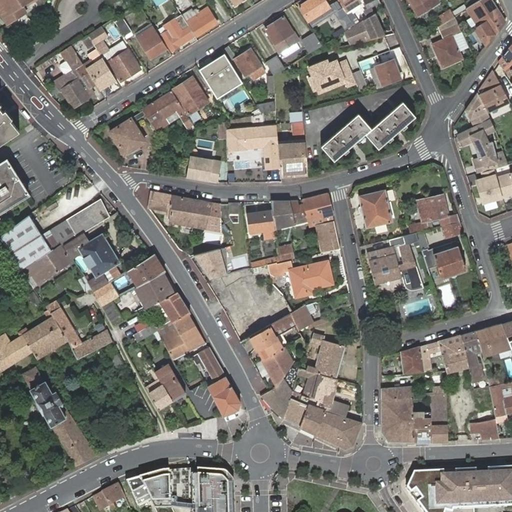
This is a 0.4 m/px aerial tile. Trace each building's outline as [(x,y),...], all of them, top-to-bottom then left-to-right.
[(8,21),(17,12),(16,9),(23,5),(22,2),(26,0),(0,0),(0,11),(3,14),(8,21)] [(309,21),(324,11),(330,7),(328,4),(324,0),(309,0),(300,6),(309,21)] [(340,0),(343,4),(342,6),(346,12),(350,9),(361,3),(359,0),(340,0)] [(381,3),(379,0),(364,0),(365,0),(363,1),(367,8),(368,9),(373,7),(381,3)] [(409,0),(418,15),(439,2),(437,0),(409,0)] [(467,8),(475,3),(473,0),(470,0),(464,4),(467,8)] [(506,22),(501,14),(492,0),(480,0),(475,3),(467,8),(470,11),(474,9),(483,24),(478,27),(475,29),(486,48),(495,35),(496,36),(506,22)] [(455,16),(467,8),(464,4),(453,11),(455,16)] [(190,9),(183,13),(197,35),(217,23),(208,7),(199,12),(197,8),(192,11),(190,9)] [(348,29),(343,32),(349,44),(385,36),(386,35),(373,7),(368,9),(371,14),(367,16),(367,17),(359,22),(358,22),(354,24),(354,25),(348,29)] [(448,20),(455,16),(453,11),(451,9),(443,13),(439,16),(443,23),(447,20),(448,20)] [(478,27),(483,24),(474,9),(470,11),(470,12),(478,27)] [(0,15),(5,23),(19,16),(17,12),(8,21),(3,14),(0,11),(0,15)] [(327,15),(324,11),(309,21),(310,23),(311,25),(327,15)] [(349,16),(346,12),(335,18),(343,32),(348,29),(354,25),(354,24),(351,20),(349,16)] [(187,38),(194,33),(182,14),(165,25),(159,29),(161,33),(172,51),(179,46),(178,45),(188,39),(187,38)] [(132,32),(122,15),(114,20),(124,37),(132,32)] [(457,20),(455,16),(448,20),(447,20),(443,23),(440,25),(442,30),(440,31),(444,40),(432,45),(436,53),(440,51),(443,56),(438,58),(442,66),(462,58),(453,36),(462,32),(457,20)] [(288,36),(291,41),(296,38),(283,17),(265,28),(274,44),(288,36)] [(168,49),(154,27),(137,38),(150,59),(168,49)] [(104,57),(120,82),(140,69),(124,44),(110,53),(109,50),(103,40),(100,36),(105,32),(102,28),(100,29),(96,32),(88,36),(95,48),(102,58),(104,57)] [(310,53),(323,45),(315,31),(302,39),(310,53)] [(277,49),(291,41),(288,36),(274,44),(277,49)] [(228,46),(223,50),(231,63),(235,60),(245,76),(250,73),(254,79),(266,71),(262,65),(262,64),(252,48),(236,58),(228,46)] [(511,46),(502,59),(499,62),(507,73),(508,73),(511,69),(511,46)] [(53,82),(59,91),(62,89),(89,73),(83,64),(83,63),(77,54),(72,47),(64,52),(68,59),(61,64),(60,67),(65,74),(53,82)] [(223,50),(205,61),(219,84),(225,79),(221,73),(229,68),(231,70),(234,68),(231,63),(223,50)] [(91,60),(83,64),(89,73),(96,84),(100,90),(115,80),(102,58),(93,64),(91,60)] [(400,78),(393,59),(374,65),(382,85),(400,78)] [(273,62),(268,65),(274,75),(293,64),(290,60),(284,62),(283,63),(277,66),(273,62)] [(329,60),(310,66),(314,76),(317,85),(327,82),(329,90),(346,84),(347,88),(357,85),(352,73),(348,61),(340,64),(332,67),(331,63),(329,60)] [(374,65),(370,67),(377,86),(382,85),(374,65)] [(221,73),(225,79),(233,74),(231,70),(229,68),(221,73)] [(357,85),(357,86),(365,82),(360,70),(352,73),(357,85)] [(509,100),(493,70),(478,92),(487,111),(509,100)] [(90,87),(96,84),(89,73),(62,89),(73,106),(94,93),(90,87)] [(321,93),(329,90),(327,82),(317,85),(314,76),(310,77),(315,91),(319,89),(321,93)] [(193,77),(174,89),(189,114),(208,103),(193,77)] [(365,82),(357,86),(359,91),(367,88),(365,82)] [(146,116),(155,130),(169,123),(165,116),(176,110),(180,117),(186,128),(193,124),(172,90),(141,108),(143,111),(146,116)] [(224,90),(215,96),(226,114),(235,108),(224,90)] [(487,111),(478,92),(466,110),(470,120),(487,111)] [(257,106),(262,113),(276,111),(275,101),(257,106)] [(358,114),(320,146),(334,161),(365,134),(378,149),(416,117),(403,101),(371,128),(358,114)] [(165,116),(169,123),(180,117),(176,110),(165,116)] [(146,116),(143,111),(111,131),(126,154),(131,150),(133,153),(141,148),(140,145),(146,141),(135,123),(146,116)] [(291,135),(304,135),(305,111),(292,111),(291,135)] [(487,111),(471,120),(474,126),(491,119),(490,117),(488,112),(487,111)] [(277,123),(276,112),(256,116),(257,118),(259,117),(260,120),(271,119),(272,124),(277,123)] [(0,140),(10,134),(5,125),(8,123),(2,114),(0,116),(0,140)] [(486,135),(495,130),(491,119),(474,126),(458,133),(460,136),(456,137),(459,144),(463,142),(463,145),(476,139),(478,147),(476,148),(479,157),(474,159),(478,172),(495,167),(509,163),(503,150),(500,152),(500,153),(497,154),(493,141),(488,142),(486,135)] [(225,121),(214,123),(214,126),(219,126),(219,140),(226,139),(225,121)] [(268,124),(244,126),(245,143),(269,142),(268,124)] [(279,141),(282,175),(308,172),(305,139),(279,141)] [(190,155),(186,177),(217,182),(221,161),(209,159),(211,152),(191,148),(190,155)] [(0,215),(0,214),(0,212),(30,194),(8,159),(0,163),(0,215)] [(480,178),(474,180),(481,205),(511,195),(511,172),(498,176),(495,167),(478,172),(480,178)] [(143,195),(150,206),(168,210),(168,214),(171,214),(170,221),(204,227),(213,228),(215,217),(211,217),(213,201),(147,189),(143,195)] [(358,196),(361,207),(366,206),(368,215),(364,216),(366,227),(393,221),(386,189),(358,196)] [(293,218),(308,215),(309,219),(324,216),(325,222),(334,220),(333,214),(328,193),(304,199),(305,204),(299,205),(298,200),(288,200),(271,201),(275,227),(294,223),(293,218)] [(409,225),(411,233),(416,232),(423,230),(429,228),(427,221),(439,218),(441,225),(443,225),(461,220),(458,212),(449,214),(445,193),(417,200),(418,207),(421,218),(421,222),(409,225)] [(84,232),(111,216),(101,200),(42,234),(51,251),(60,246),(84,232)] [(238,212),(238,202),(229,202),(229,212),(238,212)] [(268,210),(247,214),(250,233),(260,231),(261,239),(273,237),(271,229),(268,210)] [(42,234),(30,214),(0,237),(20,270),(23,268),(51,251),(42,234)] [(231,232),(245,231),(243,215),(229,216),(231,232)] [(293,218),(294,223),(309,219),(308,215),(293,218)] [(324,216),(309,219),(311,226),(318,224),(325,223),(326,223),(325,222),(324,216)] [(334,220),(325,222),(326,223),(325,223),(326,230),(323,231),(325,240),(322,241),(324,253),(341,249),(334,220)] [(465,232),(461,220),(443,225),(447,237),(465,232)] [(326,230),(325,223),(318,224),(322,241),(325,240),(323,231),(326,230)] [(423,230),(416,232),(418,239),(425,236),(423,230)] [(90,240),(84,232),(60,246),(68,260),(78,255),(93,270),(85,276),(93,289),(94,291),(108,282),(102,272),(110,268),(121,261),(103,232),(90,240)] [(392,245),(405,242),(403,236),(390,240),(392,245)] [(424,259),(428,269),(437,266),(442,279),(467,271),(457,241),(430,250),(425,236),(418,239),(424,259)] [(290,245),(279,247),(282,260),(293,258),(290,245)] [(60,246),(51,251),(23,268),(25,271),(28,276),(32,273),(39,283),(69,263),(68,260),(60,246)] [(227,247),(193,256),(210,280),(228,275),(227,247)] [(394,247),(367,253),(375,284),(402,278),(404,287),(413,291),(424,289),(413,247),(402,250),(404,258),(406,257),(407,260),(398,262),(394,247)] [(155,253),(129,270),(138,286),(163,273),(166,271),(155,253)] [(278,257),(250,263),(251,268),(279,262),(278,257)] [(280,263),(266,266),(271,276),(290,271),(292,271),(290,261),(280,263)] [(327,262),(292,271),(290,271),(296,297),(311,293),(311,289),(332,284),(327,262)] [(116,278),(110,268),(102,272),(108,282),(111,280),(116,278)] [(170,286),(163,273),(138,286),(136,287),(148,308),(151,306),(161,301),(165,298),(174,294),(170,286)] [(93,289),(85,276),(79,280),(86,292),(93,289)] [(108,282),(94,291),(102,305),(112,300),(120,296),(111,280),(108,282)] [(191,313),(178,292),(174,294),(165,298),(161,301),(153,305),(165,325),(174,321),(191,313)] [(241,319),(236,321),(246,339),(251,336),(272,324),(292,314),(282,296),(244,317),(243,315),(240,316),(241,319)] [(47,306),(49,309),(68,340),(72,348),(83,342),(57,299),(50,304),(47,306)] [(407,317),(432,310),(429,299),(404,305),(407,317)] [(122,316),(112,300),(102,305),(112,321),(122,316)] [(306,306),(292,314),(272,324),(278,334),(284,331),(298,324),(300,328),(309,324),(310,328),(316,326),(310,314),(315,311),(317,309),(314,304),(306,306)] [(19,332),(21,336),(23,335),(32,351),(37,359),(68,340),(49,309),(46,311),(49,316),(50,318),(29,331),(27,327),(19,332)] [(205,339),(191,313),(174,321),(165,325),(159,328),(158,329),(160,332),(167,329),(173,326),(176,332),(169,335),(163,338),(173,359),(189,351),(206,343),(205,339)] [(122,316),(112,321),(114,325),(124,320),(122,316)] [(136,327),(139,332),(150,326),(147,320),(136,327)] [(102,321),(96,324),(99,331),(105,328),(102,321)] [(500,323),(477,330),(483,350),(484,355),(511,347),(511,346),(505,326),(500,327),(500,323)] [(138,341),(138,342),(157,329),(154,324),(150,326),(139,332),(134,335),(138,341)] [(278,334),(272,324),(251,336),(263,359),(285,347),(291,344),(290,343),(284,331),(278,334)] [(83,342),(72,348),(78,358),(114,341),(108,329),(107,330),(100,334),(83,342)] [(167,329),(160,332),(163,338),(169,335),(167,329)] [(477,330),(462,334),(465,349),(468,368),(472,381),(482,378),(485,377),(482,368),(480,362),(478,362),(476,352),(483,350),(477,330)] [(23,335),(21,336),(12,342),(7,332),(0,335),(0,371),(32,351),(23,335)] [(337,377),(346,346),(323,339),(325,335),(315,332),(313,338),(312,341),(322,344),(317,366),(309,364),(307,369),(337,377)] [(462,334),(421,346),(423,372),(428,371),(430,371),(429,354),(441,350),(442,354),(465,349),(462,334)] [(401,352),(404,373),(415,372),(423,372),(421,346),(401,352)] [(232,386),(209,347),(192,356),(197,364),(201,362),(204,367),(207,365),(216,382),(208,386),(213,395),(232,386)] [(285,347),(263,359),(265,361),(270,358),(287,350),(285,347)] [(468,368),(465,349),(442,354),(445,370),(446,372),(468,368)] [(282,378),(294,361),(287,350),(270,358),(265,361),(277,384),(282,378)] [(116,366),(123,362),(119,355),(112,359),(116,366)] [(155,370),(173,400),(186,392),(169,363),(155,370)] [(56,391),(55,391),(51,393),(44,381),(42,382),(35,366),(22,373),(31,389),(31,390),(38,402),(37,403),(43,415),(45,414),(51,426),(52,426),(75,465),(95,455),(88,440),(85,436),(80,430),(76,425),(70,414),(69,415),(56,391)] [(329,404),(337,377),(307,369),(300,367),(299,372),(311,376),(317,377),(312,392),(306,390),(305,394),(317,398),(316,401),(318,402),(326,404),(325,409),(339,413),(341,408),(329,404)] [(155,370),(154,368),(151,369),(157,380),(146,387),(159,409),(173,400),(155,370)] [(433,385),(442,385),(442,374),(432,374),(433,385)] [(489,378),(490,384),(499,382),(497,375),(489,378)] [(311,376),(306,390),(312,392),(317,377),(311,376)] [(482,380),(473,383),(475,389),(484,387),(482,380)] [(511,381),(489,385),(490,395),(491,403),(494,415),(511,411),(511,396),(506,399),(503,399),(500,387),(503,387),(511,385),(511,381)] [(289,403),(291,396),(277,385),(269,389),(261,394),(275,411),(284,418),(289,403)] [(241,403),(232,386),(213,395),(223,415),(238,409),(241,403)] [(411,386),(383,387),(383,399),(411,397),(412,394),(412,389),(411,386)] [(317,405),(318,402),(316,401),(317,398),(305,394),(293,389),(291,396),(308,402),(317,405)] [(416,394),(416,389),(412,389),(412,394),(411,397),(413,399),(429,398),(431,394),(431,393),(416,394)] [(429,407),(431,441),(447,441),(445,410),(445,409),(445,394),(431,394),(429,398),(429,407)] [(284,418),(300,426),(308,402),(291,396),(289,403),(284,418)] [(411,397),(383,399),(383,432),(390,443),(415,442),(413,412),(413,408),(413,399),(411,397)] [(354,445),(362,422),(339,413),(325,409),(317,405),(308,402),(300,426),(345,448),(354,445)] [(413,412),(415,442),(431,441),(429,407),(427,407),(427,411),(413,412)] [(482,432),(483,439),(500,438),(495,418),(478,421),(468,423),(470,433),(482,432)] [(511,465),(414,472),(408,488),(425,511),(475,511),(475,508),(511,505),(511,465)] [(154,473),(126,481),(138,504),(150,498),(157,511),(174,511),(172,506),(192,503),(192,511),(234,511),(233,481),(231,478),(227,474),(222,471),(189,469),(163,472),(154,473)] [(103,491),(111,507),(111,508),(114,507),(113,503),(121,499),(125,496),(119,483),(103,491)] [(103,491),(93,496),(102,511),(111,507),(103,491)]
